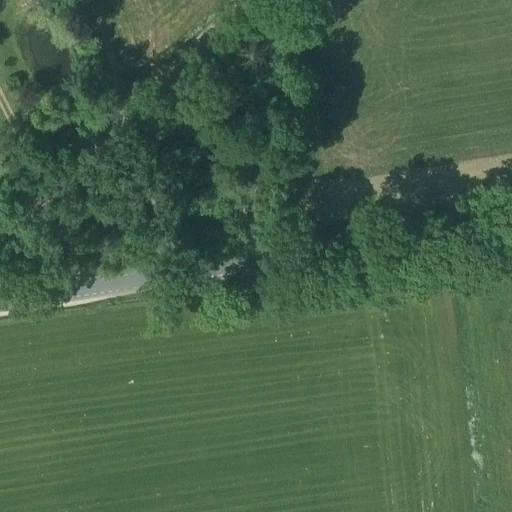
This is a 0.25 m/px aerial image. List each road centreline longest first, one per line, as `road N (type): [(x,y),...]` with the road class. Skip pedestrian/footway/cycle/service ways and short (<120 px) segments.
road 1 (secondary): [(0,297),(511,221)]
road 2 (track): [(0,226),(246,0)]
